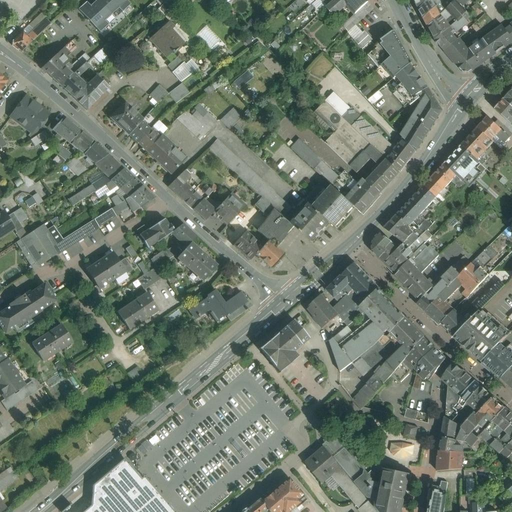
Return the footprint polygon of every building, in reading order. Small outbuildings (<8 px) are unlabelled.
[(125,0),(97,0),(83,14),(101,34),(101,33),(109,42),(139,15),(125,0)] [(168,0),(162,6),(161,7),(170,17),(188,0),(168,0)] [(327,6),(334,15),(347,4),(343,0),(333,0),(333,1),(327,6)] [(368,2),(366,0),(343,0),(347,4),(355,15),(368,2)] [(413,0),(419,10),(429,0),(413,0)] [(431,0),(429,0),(419,10),(423,19),(435,7),(434,4),(431,0)] [(442,0),(435,7),(440,16),(441,16),(444,12),(456,0),(455,0),(442,0)] [(461,6),(456,0),(446,9),(452,15),(457,21),(462,16),(463,17),(467,13),(461,6)] [(368,2),(355,15),(342,26),(348,33),(374,8),(368,2)] [(423,19),(428,27),(440,16),(435,7),(423,19)] [(41,14),(23,32),(27,36),(33,31),(46,19),(41,14)] [(452,15),(445,21),(450,27),(456,22),(457,21),(452,15)] [(440,16),(428,27),(432,34),(435,40),(450,27),(445,21),(441,16),(440,16)] [(463,17),(462,16),(457,21),(456,22),(461,28),(467,22),(463,17)] [(46,19),(33,31),(38,36),(51,24),(46,19)] [(169,22),(150,39),(159,50),(166,58),(172,53),(173,54),(184,44),(171,30),(174,28),(169,22)] [(450,27),(454,31),(453,31),(455,33),(460,28),(461,28),(456,22),(450,27)] [(461,28),(460,28),(465,33),(471,27),(467,22),(461,28)] [(468,50),(459,39),(457,40),(444,51),(463,72),(468,73),(511,42),(511,26),(511,25),(505,30),(502,26),(468,50)] [(435,40),(444,51),(457,40),(451,33),(453,31),(454,31),(450,27),(435,40)] [(402,46),(394,31),(394,30),(381,41),(383,43),(381,45),(391,57),(382,65),(382,66),(393,79),(412,63),(402,46)] [(33,31),(27,36),(33,42),(38,36),(33,31)] [(365,31),(354,40),(358,45),(369,35),(365,31)] [(23,32),(13,41),(12,41),(12,46),(20,53),(33,42),(27,36),(23,32)] [(101,34),(82,51),(85,54),(81,57),(87,63),(101,50),(109,42),(101,33),(101,34)] [(369,35),(358,45),(362,49),(373,40),(369,35)] [(383,43),(367,55),(379,69),(382,66),(382,65),(391,57),(381,45),(383,43),(381,41),(383,43)] [(71,42),(60,52),(64,57),(75,46),(71,42)] [(108,58),(101,50),(93,57),(100,64),(108,58)] [(60,52),(41,69),(51,78),(64,67),(69,62),(64,57),(60,52)] [(81,57),(74,64),(79,70),(83,66),(87,63),(81,57)] [(87,63),(83,66),(87,69),(89,67),(93,71),(100,64),(93,57),(87,63)] [(177,58),(168,66),(173,72),(174,72),(183,64),(177,58)] [(183,64),(174,72),(173,72),(172,73),(180,82),(198,68),(191,60),(185,65),(183,63),(183,64)] [(412,63),(393,79),(396,77),(402,83),(396,89),(410,105),(416,101),(418,97),(422,103),(429,91),(421,79),(421,78),(412,65),(413,65),(412,63)] [(79,70),(74,64),(71,66),(76,73),(78,71),(79,70)] [(87,69),(83,66),(79,70),(78,71),(81,74),(87,69)] [(64,67),(51,78),(61,87),(73,75),(64,67)] [(73,75),(61,87),(73,98),(86,86),(77,78),(81,74),(78,71),(76,73),(73,75)] [(86,86),(73,98),(87,111),(109,88),(96,77),(86,86)] [(182,84),(168,94),(169,95),(176,104),(189,94),(182,84)] [(168,94),(160,86),(150,97),(158,105),(162,99),(169,95),(168,94)] [(511,90),(503,99),(511,106),(511,90)] [(422,103),(401,136),(403,138),(416,152),(440,114),(438,112),(441,109),(430,91),(429,91),(422,103)] [(377,93),(372,98),(375,102),(381,97),(377,93)] [(49,114),(26,97),(10,117),(18,123),(19,122),(31,132),(36,126),(38,128),(41,124),(49,114)] [(511,106),(503,99),(494,109),(511,125),(511,106)] [(343,117),(326,101),(314,113),(335,132),(346,121),(343,117)] [(143,120),(124,103),(110,119),(128,136),(141,122),(143,120)] [(234,108),(220,121),(229,130),(242,118),(234,108)] [(352,108),(343,117),(346,121),(352,126),(361,117),(352,108)] [(191,116),(186,111),(176,119),(200,141),(208,132),(191,116)] [(207,113),(203,118),(196,111),(191,116),(208,132),(217,122),(207,113)] [(382,137),(361,117),(352,126),(351,127),(371,145),(373,147),(381,138),(382,137)] [(495,124),(487,117),(478,127),(492,140),(496,135),(505,143),(510,138),(501,129),(504,127),(497,121),(495,124)] [(78,129),(64,118),(60,123),(52,130),(54,131),(57,134),(55,136),(60,140),(62,138),(69,144),(81,131),(78,129)] [(59,121),(44,131),(47,135),(54,131),(52,130),(60,123),(59,121)] [(335,132),(325,143),(350,167),(364,152),(371,145),(351,127),(352,126),(346,121),(335,132)] [(141,122),(128,136),(137,144),(150,130),(141,122)] [(41,124),(38,128),(36,126),(31,132),(28,136),(32,139),(44,131),(46,128),(41,124)] [(492,140),(478,127),(461,146),(477,161),(494,142),(492,140)] [(150,130),(137,144),(146,152),(160,137),(151,129),(150,130)] [(32,139),(30,140),(34,147),(49,138),(47,135),(44,131),(32,139)] [(95,143),(81,131),(69,144),(74,147),(72,149),(77,153),(78,151),(84,155),(95,143)] [(186,159),(161,136),(160,137),(146,152),(171,175),(186,159)] [(391,147),(381,138),(373,147),(383,157),(391,147)] [(403,138),(386,160),(400,172),(416,152),(403,138)] [(322,161),(299,139),(291,148),(314,170),(322,162),(322,161)] [(265,184),(217,140),(208,149),(257,193),(265,184)] [(95,143),(84,155),(96,167),(111,157),(95,143)] [(71,155),(57,144),(52,150),(65,161),(71,155)] [(373,147),(371,145),(364,152),(371,158),(380,167),(386,160),(383,157),(373,147)] [(477,161),(461,146),(444,164),(462,181),(479,162),(477,161)] [(364,152),(350,167),(357,174),(371,158),(364,152)] [(111,157),(96,167),(102,172),(106,176),(111,181),(124,170),(111,157)] [(87,170),(75,158),(70,161),(82,174),(87,170)] [(380,167),(366,182),(379,195),(400,172),(386,160),(380,167)] [(340,178),(322,162),(314,170),(332,186),(346,199),(359,183),(353,177),(346,185),(350,189),(348,191),(337,181),(340,178)] [(462,181),(444,164),(432,177),(445,188),(452,181),(456,185),(455,187),(460,192),(467,186),(462,181)] [(187,169),(179,177),(183,181),(186,178),(186,179),(188,179),(193,174),(187,169)] [(124,170),(111,181),(115,184),(120,189),(133,178),(124,170)] [(91,185),(99,180),(106,176),(102,172),(88,181),(91,185)] [(104,186),(111,181),(106,176),(99,180),(104,186)] [(183,181),(179,177),(168,187),(183,201),(193,191),(183,181)] [(445,188),(432,177),(424,186),(442,204),(445,200),(439,195),(445,188)] [(133,178),(120,189),(123,192),(129,198),(142,187),(133,178)] [(366,182),(363,179),(359,183),(346,199),(354,206),(362,214),(379,195),(366,182)] [(91,185),(68,200),(72,207),(95,192),(104,186),(99,180),(91,185)] [(104,186),(95,192),(99,197),(112,189),(111,189),(115,184),(111,181),(104,186)] [(295,210),(265,184),(257,193),(261,197),(275,210),(276,210),(287,220),(295,210)] [(332,186),(327,191),(320,184),(305,200),(330,223),(335,227),(354,206),(346,199),(332,186)] [(205,185),(200,190),(208,197),(212,191),(205,185)] [(424,186),(415,196),(427,207),(433,201),(439,207),(442,204),(424,186)] [(142,187),(129,198),(140,208),(154,198),(142,187)] [(115,207),(129,198),(123,192),(120,189),(115,193),(117,196),(111,199),(115,207)] [(203,200),(193,191),(183,201),(193,210),(203,200)] [(212,191),(208,197),(216,203),(220,198),(212,191)] [(231,193),(224,201),(215,211),(212,214),(222,223),(221,223),(226,227),(245,205),(231,193)] [(29,208),(43,202),(40,194),(25,199),(29,208)] [(427,207),(415,196),(406,205),(418,217),(420,215),(427,207)] [(275,210),(261,197),(254,206),(268,219),(275,210)] [(140,208),(129,198),(115,207),(111,209),(116,217),(122,213),(121,213),(130,208),(133,212),(140,208)] [(215,211),(203,200),(193,210),(205,221),(212,214),(215,211)] [(330,223),(306,201),(297,211),(296,210),(295,210),(287,220),(294,226),(294,227),(309,241),(309,240),(312,243),(319,235),(323,231),(330,223)] [(418,217),(406,205),(397,215),(410,226),(413,222),(419,228),(420,226),(426,221),(420,215),(418,217)] [(111,209),(94,220),(98,228),(116,217),(111,209)] [(287,220),(276,210),(275,210),(268,219),(257,231),(268,241),(276,248),(276,247),(294,227),(294,226),(287,220)] [(3,212),(0,214),(0,238),(14,229),(7,217),(3,212)] [(23,228),(13,213),(7,217),(14,229),(16,233),(23,228)] [(410,226),(397,215),(384,228),(404,243),(408,239),(413,234),(409,229),(411,228),(410,226)] [(140,235),(139,236),(148,249),(171,234),(174,231),(170,224),(169,225),(165,219),(150,229),(140,235)] [(56,244),(56,245),(52,248),(56,255),(99,228),(98,228),(94,220),(63,240),(56,244)] [(426,221),(420,226),(426,231),(431,226),(426,221)] [(147,224),(137,230),(140,235),(150,229),(147,224)] [(174,231),(171,234),(182,244),(186,248),(190,244),(191,244),(197,237),(183,224),(174,231)] [(43,225),(21,240),(31,255),(35,260),(39,267),(56,255),(52,248),(56,245),(56,244),(47,231),(43,225)] [(431,226),(426,231),(429,234),(435,228),(432,225),(431,226)] [(63,240),(54,226),(47,231),(56,244),(63,240)] [(413,234),(408,239),(413,244),(420,237),(426,231),(420,226),(419,228),(417,230),(413,234)] [(263,247),(246,232),(233,246),(250,261),(253,257),(255,255),(263,247)] [(391,242),(379,233),(374,239),(371,251),(379,259),(387,251),(385,249),(391,242)] [(407,250),(402,255),(406,258),(412,252),(414,254),(424,244),(426,243),(420,237),(413,244),(407,250)] [(404,243),(402,245),(407,250),(413,244),(408,239),(404,243)] [(31,255),(21,240),(16,243),(26,258),(31,255)] [(263,247),(255,255),(260,260),(265,265),(271,270),(285,255),(276,247),(276,248),(268,241),(263,247)] [(456,253),(458,255),(461,257),(466,251),(456,241),(444,252),(451,259),(456,253)] [(398,249),(392,245),(393,243),(391,242),(385,249),(387,251),(379,259),(384,263),(398,249)] [(191,244),(190,244),(177,259),(203,282),(217,267),(191,244)] [(414,254),(409,261),(395,275),(420,301),(427,294),(433,287),(421,274),(439,256),(429,246),(428,248),(427,247),(424,244),(414,254)] [(398,249),(384,263),(389,269),(402,255),(407,250),(402,245),(398,249)] [(137,256),(130,246),(125,249),(132,259),(137,256)] [(177,247),(169,252),(172,258),(181,251),(178,248),(177,247)] [(167,249),(153,258),(158,266),(172,258),(169,252),(167,249)] [(484,251),(475,260),(481,267),(490,258),(484,251)] [(119,263),(113,254),(113,253),(101,261),(113,280),(125,272),(125,271),(124,271),(119,263)] [(402,255),(389,269),(395,275),(409,261),(406,258),(402,255)] [(258,262),(253,257),(250,261),(255,266),(258,262)] [(133,270),(125,259),(119,263),(124,271),(125,271),(125,272),(126,274),(133,270)] [(475,260),(471,264),(466,268),(466,269),(460,275),(467,281),(462,286),(467,291),(470,294),(488,275),(480,267),(481,267),(475,260)] [(101,261),(87,271),(96,285),(99,289),(100,289),(113,280),(101,261)] [(460,262),(453,269),(460,275),(466,269),(466,268),(460,262)] [(374,284),(354,264),(327,290),(334,298),(348,284),(360,297),(374,284)] [(158,266),(138,280),(144,289),(164,276),(158,266)] [(452,268),(441,279),(442,279),(449,286),(460,275),(453,269),(452,268)] [(449,286),(434,301),(434,302),(425,312),(439,325),(441,324),(450,315),(454,310),(444,301),(461,285),(462,286),(467,281),(460,275),(449,286)] [(434,291),(429,296),(427,294),(420,301),(418,302),(419,303),(418,306),(425,312),(434,302),(434,301),(449,286),(442,279),(440,281),(442,282),(434,290),(434,291)] [(499,280),(485,294),(491,300),(505,286),(499,280)] [(45,284),(31,293),(30,292),(9,305),(10,307),(0,313),(0,325),(6,334),(20,324),(20,325),(42,311),(41,310),(56,301),(45,284)] [(348,284),(334,298),(339,303),(333,309),(338,315),(347,326),(360,315),(356,311),(360,307),(379,289),(374,284),(360,297),(348,284)] [(96,285),(88,291),(98,305),(106,299),(100,289),(99,289),(96,285)] [(379,289),(360,307),(356,311),(360,315),(365,312),(371,318),(389,301),(384,296),(384,295),(379,289)] [(215,290),(207,296),(208,297),(193,308),(199,317),(211,309),(212,312),(220,306),(216,300),(220,297),(215,290)] [(212,312),(209,314),(215,323),(226,315),(227,316),(238,309),(248,302),(244,297),(241,292),(220,306),(212,312)] [(147,294),(118,313),(129,330),(158,310),(147,294)] [(478,298),(464,312),(463,311),(459,314),(454,310),(450,315),(441,324),(454,337),(467,324),(479,312),(491,300),(485,294),(479,299),(478,298)] [(333,309),(321,295),(314,302),(325,316),(330,322),(338,315),(333,309)] [(248,302),(238,309),(241,314),(253,306),(246,296),(244,297),(248,302)] [(389,301),(371,318),(370,318),(370,319),(369,321),(372,324),(375,324),(375,323),(379,327),(371,335),(370,336),(377,343),(378,341),(383,335),(384,332),(385,332),(388,330),(390,333),(405,318),(405,317),(400,311),(399,312),(389,301)] [(325,316),(314,302),(306,310),(322,329),(330,322),(325,316)] [(485,317),(479,312),(467,324),(454,337),(453,337),(462,345),(461,345),(472,354),(481,362),(499,344),(500,344),(511,332),(488,313),(485,317)] [(399,351),(387,362),(387,363),(395,371),(408,356),(409,356),(424,338),(405,318),(390,333),(387,336),(383,335),(378,341),(384,348),(391,341),(399,351)] [(370,319),(340,345),(345,353),(369,333),(371,335),(379,327),(375,323),(375,324),(372,324),(369,321),(370,319)] [(309,339),(294,320),(259,349),(280,373),(298,357),(293,352),(309,339)] [(62,325),(32,344),(43,361),(73,342),(62,325)] [(369,333),(345,353),(352,363),(360,356),(373,346),(377,343),(370,336),(371,335),(369,333)] [(334,338),(329,342),(331,348),(338,343),(334,338)] [(395,371),(393,374),(400,382),(410,374),(409,373),(414,368),(417,372),(420,362),(434,348),(424,338),(409,356),(408,356),(395,371)] [(377,343),(373,346),(360,356),(372,368),(389,353),(384,348),(378,341),(377,343)] [(340,345),(338,343),(331,348),(340,372),(352,363),(345,353),(340,345)] [(500,344),(499,344),(481,362),(501,379),(511,367),(511,355),(505,349),(500,344)] [(434,348),(420,362),(417,372),(417,375),(421,379),(424,381),(430,376),(432,377),(433,376),(445,359),(434,348)] [(0,354),(0,390),(5,399),(6,399),(24,387),(6,360),(4,361),(0,354)] [(372,368),(360,356),(352,363),(363,376),(372,368)] [(387,363),(376,375),(384,384),(393,374),(395,371),(387,363)] [(453,363),(442,378),(442,379),(442,381),(448,386),(462,371),(453,363)] [(137,367),(127,374),(134,384),(144,378),(137,367)] [(511,367),(501,379),(506,384),(511,378),(511,367)] [(462,371),(448,386),(460,397),(475,382),(462,371)] [(384,384),(376,375),(366,386),(375,394),(384,384)] [(422,381),(421,379),(417,375),(413,388),(419,390),(422,381)] [(24,387),(6,399),(5,399),(1,402),(7,411),(38,391),(32,381),(24,387)] [(457,404),(452,409),(457,414),(458,413),(463,407),(467,402),(481,387),(475,382),(460,397),(461,397),(465,401),(460,407),(457,404)] [(375,394),(366,386),(360,393),(369,401),(375,394)] [(460,397),(448,386),(445,417),(452,421),(458,415),(457,414),(452,409),(457,404),(458,403),(461,397),(460,397)] [(481,387),(467,402),(463,407),(467,411),(469,413),(472,415),(473,416),(473,415),(477,415),(492,398),(493,397),(487,392),(481,387)] [(369,401),(360,393),(358,395),(353,400),(361,410),(369,401)] [(477,415),(473,415),(473,416),(472,415),(461,428),(468,436),(463,442),(466,442),(471,448),(481,437),(479,436),(480,436),(485,430),(482,428),(489,420),(492,423),(504,409),(492,398),(477,415)] [(463,407),(458,413),(462,416),(467,411),(463,407)] [(418,412),(407,409),(404,418),(416,420),(418,412)] [(485,430),(480,436),(490,446),(498,438),(500,436),(494,429),(499,424),(506,430),(511,423),(511,414),(506,409),(504,409),(492,423),(485,430)] [(445,417),(442,437),(456,440),(459,433),(454,432),(450,431),(455,423),(452,421),(445,417)] [(498,438),(490,446),(499,454),(511,440),(511,423),(506,430),(504,431),(508,435),(502,442),(498,438)] [(418,427),(406,425),(403,436),(415,439),(418,427)] [(468,436),(461,428),(459,433),(456,440),(456,441),(463,442),(468,436)] [(329,453),(341,443),(342,442),(336,434),(323,445),(325,447),(329,453)] [(442,437),(439,451),(454,452),(456,441),(442,437)] [(511,440),(499,454),(511,466),(511,453),(511,454),(511,453),(511,440)] [(341,443),(329,453),(333,457),(345,448),(341,443)] [(414,453),(413,443),(395,444),(396,454),(414,453)] [(325,447),(306,464),(321,482),(330,475),(325,469),(334,461),(335,460),(333,457),(329,453),(325,447)] [(372,480),(345,448),(333,457),(335,460),(367,498),(368,498),(371,481),(372,480)] [(463,453),(439,451),(439,457),(438,457),(437,471),(461,469),(463,453)] [(141,479),(138,475),(124,459),(93,485),(91,506),(83,511),(174,511),(144,477),(141,479)] [(368,501),(334,461),(325,469),(330,475),(360,510),(362,507),(365,504),(368,501)] [(12,467),(0,473),(0,489),(18,478),(12,467)] [(401,511),(409,474),(384,469),(381,483),(371,481),(368,498),(378,500),(376,508),(379,511),(401,511)] [(289,479),(271,494),(268,491),(263,495),(266,498),(261,502),(268,511),(299,511),(301,510),(301,509),(302,508),(301,506),(307,500),(289,479)] [(444,511),(448,493),(431,490),(427,511),(444,511)] [(511,492),(509,490),(500,498),(511,510),(511,492)] [(474,495),(468,495),(469,504),(470,504),(478,503),(477,495),(474,495)] [(268,511),(261,502),(260,499),(256,503),(247,510),(248,511),(268,511)] [(379,511),(376,508),(369,500),(368,501),(365,504),(372,510),(370,511),(379,511)] [(478,511),(478,503),(470,504),(470,511),(462,511),(461,511),(460,511),(478,511)]
